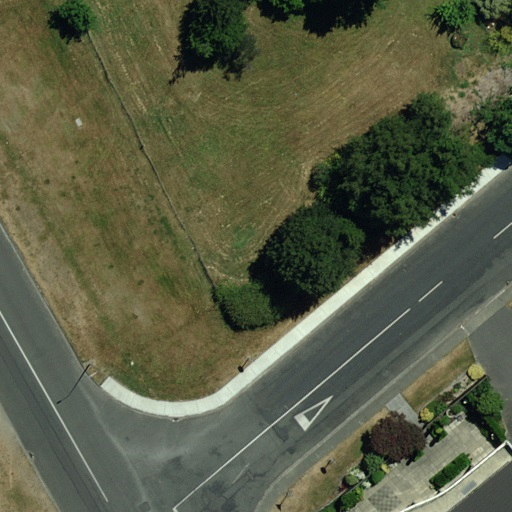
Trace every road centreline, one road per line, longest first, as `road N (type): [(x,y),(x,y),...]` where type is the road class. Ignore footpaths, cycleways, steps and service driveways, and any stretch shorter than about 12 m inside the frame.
road 1 (residential): [(169,511),(511,223)]
road 2 (residential): [(0,311),(114,511)]
